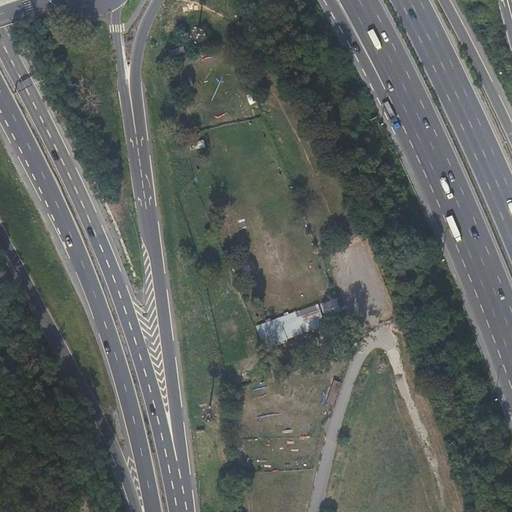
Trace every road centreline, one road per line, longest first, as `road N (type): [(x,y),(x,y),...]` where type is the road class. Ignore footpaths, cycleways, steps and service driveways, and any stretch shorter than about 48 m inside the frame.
road 1 (motorway): [(176,505),(98,237),(0,40)]
road 2 (primary): [(0,94),(96,297),(154,511)]
road 3 (primary): [(176,505),(180,456),(162,297),(131,108)]
road 4 (primary): [(0,231),(103,424),(136,511)]
road 5 (motorway): [(405,98),(511,342)]
road 6 (motorway): [(511,213),(411,0)]
road 7 (motorway): [(511,143),(439,0)]
road 8 (motorway): [(328,0),(354,43),(405,98)]
